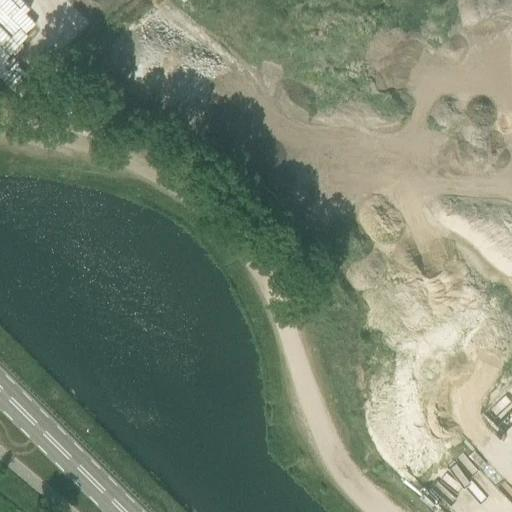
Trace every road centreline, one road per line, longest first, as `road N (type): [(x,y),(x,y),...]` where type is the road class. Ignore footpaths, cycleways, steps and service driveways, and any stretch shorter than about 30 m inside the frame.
road 1 (track): [(376,511),(353,491),(250,264),(186,197),(0,112)]
road 2 (primary): [(128,511),(0,386)]
